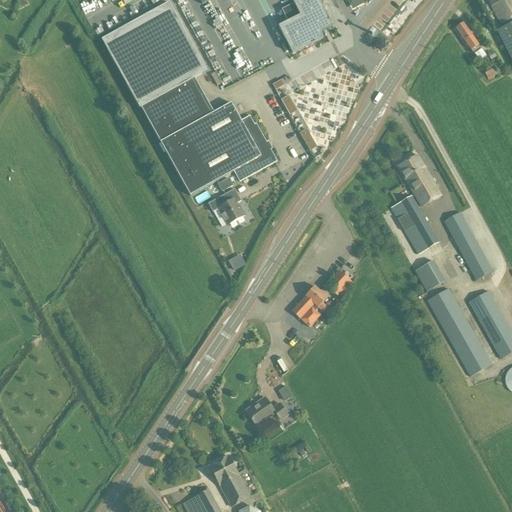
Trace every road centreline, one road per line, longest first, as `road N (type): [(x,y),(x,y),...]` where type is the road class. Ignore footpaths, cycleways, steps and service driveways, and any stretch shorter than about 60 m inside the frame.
road 1 (primary): [(107,511),(392,77)]
road 2 (unknown): [(387,85),(418,117),(494,244),(493,284)]
